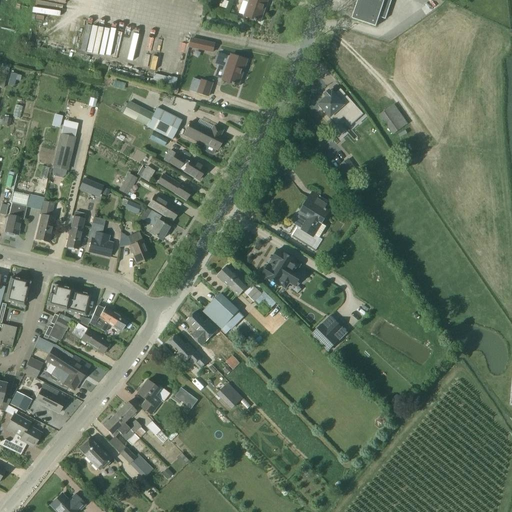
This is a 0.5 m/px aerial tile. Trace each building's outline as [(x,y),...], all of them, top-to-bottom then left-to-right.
[(226,9),(228,2),(222,0),(221,0),(219,7),(226,9)] [(241,0),(250,3),(245,16),(261,22),(268,0),(241,0)] [(358,0),(352,19),(376,27),(379,17),(386,19),(392,0),(358,0)] [(108,57),(115,30),(97,25),(90,52),(108,57)] [(128,30),(125,59),(142,61),(145,32),(128,30)] [(54,34),(50,46),(61,49),(64,37),(54,34)] [(200,40),(191,38),(189,47),(198,49),(200,40)] [(231,56),(220,53),(216,64),(227,68),(223,81),(239,86),(248,60),(232,54),(231,56)] [(155,82),(178,85),(179,77),(156,74),(155,82)] [(214,83),(201,79),(196,93),(209,98),(214,83)] [(328,111),(333,117),(340,110),(346,115),(357,105),(345,93),(339,98),(333,92),(332,92),(330,90),(325,95),(327,97),(325,99),(323,99),(321,101),(321,103),(320,104),(322,105),(321,107),(327,113),(328,111)] [(90,98),(88,106),(95,107),(97,99),(90,98)] [(157,108),(147,127),(172,140),(182,121),(157,108)] [(403,128),(389,108),(379,115),(393,135),(403,128)] [(54,125),(62,128),(66,115),(57,113),(54,125)] [(191,121),(184,136),(204,146),(202,149),(213,154),(216,149),(218,150),(224,138),(220,136),(223,130),(215,126),(212,132),(191,121)] [(153,132),(150,139),(164,146),(168,139),(153,132)] [(76,138),(60,134),(52,167),(53,167),(52,172),(54,176),(62,178),(65,176),(67,171),(68,171),(76,138)] [(175,153),(170,150),(163,160),(169,164),(169,163),(180,170),(180,169),(199,180),(206,168),(191,159),(190,162),(186,159),(176,152),(175,153)] [(358,172),(349,158),(340,165),(349,178),(354,184),(362,178),(358,172)] [(143,166),(138,174),(141,176),(149,181),(156,170),(148,165),(146,168),(143,166)] [(137,178),(128,173),(119,191),(128,195),(137,178)] [(181,184),(164,174),(158,183),(187,200),(193,190),(182,183),(181,184)] [(85,177),(80,188),(90,192),(94,181),(85,177)] [(12,203),(5,232),(8,233),(7,235),(14,237),(15,234),(18,235),(22,220),(24,220),(27,207),(41,211),(41,209),(43,201),(44,202),(45,198),(29,194),(29,195),(13,192),(11,203),(12,203)] [(334,205),(313,192),(301,211),(302,211),(294,224),(302,229),(302,230),(314,237),(315,235),(320,238),(326,226),(322,224),(334,205)] [(154,195),(148,205),(173,221),(179,211),(154,195)] [(41,209),(52,212),(54,204),(44,202),(43,201),(41,209)] [(128,201),(125,208),(137,214),(140,206),(128,201)] [(160,217),(146,208),(140,218),(154,227),(150,234),(161,240),(169,227),(158,221),(160,217)] [(55,218),(42,215),(36,239),(49,242),(55,218)] [(68,247),(67,249),(73,251),(74,249),(78,250),(81,237),(80,237),(81,230),(82,231),(85,219),(74,217),(67,247),(68,247)] [(105,220),(94,217),(90,231),(88,238),(92,239),(89,252),(110,257),(113,244),(108,243),(110,236),(102,234),(105,220)] [(150,259),(139,232),(128,237),(132,245),(130,246),(137,264),(150,259)] [(269,265),(268,265),(269,265),(263,274),(262,275),(263,276),(263,275),(267,278),(268,278),(280,286),(279,286),(280,286),(285,289),(285,290),(286,289),(290,282),(291,283),(297,273),(296,272),(300,265),(301,266),(301,265),(300,265),(296,262),(296,261),(295,260),(295,261),(283,253),(283,252),(283,253),(279,250),(278,250),(272,260),(272,259),(272,260),(273,261),(270,265),(269,265)] [(238,276),(228,266),(218,277),(239,297),(244,291),(255,302),(263,294),(261,293),(264,291),(256,282),(253,285),(241,274),(238,276)] [(29,283),(10,278),(5,301),(24,306),(29,283)] [(71,290),(51,285),(46,306),(66,310),(65,311),(85,316),(85,315),(89,316),(90,311),(86,310),(90,296),(71,291),(71,290)] [(221,294),(204,313),(221,328),(238,310),(221,294)] [(97,306),(89,324),(94,326),(94,325),(104,330),(108,324),(120,331),(127,320),(105,307),(104,309),(97,306)] [(206,322),(196,312),(187,321),(196,331),(192,336),(202,346),(206,341),(207,341),(218,331),(208,320),(206,322)] [(61,342),(71,319),(59,314),(49,336),(61,342)] [(80,317),(79,322),(88,327),(91,320),(80,317)] [(323,324),(312,334),(329,350),(339,340),(334,335),(342,327),(335,321),(328,329),(323,324)] [(0,344),(12,347),(16,328),(2,324),(0,332),(0,344)] [(75,336),(103,354),(110,343),(87,329),(81,326),(75,336)] [(176,335),(167,344),(186,363),(190,359),(195,365),(200,359),(204,357),(204,356),(198,350),(196,352),(188,343),(186,345),(176,335)] [(55,345),(39,338),(34,348),(49,354),(45,359),(56,366),(50,374),(63,383),(63,384),(74,391),(80,382),(88,370),(82,366),(84,362),(73,355),(73,356),(55,344),(55,345)] [(232,355),(224,363),(227,365),(232,370),(232,371),(240,363),(232,355)] [(30,358),(24,373),(36,379),(43,364),(30,358)] [(227,368),(222,372),(227,376),(231,372),(227,368)] [(0,403),(1,404),(0,409),(0,410),(5,411),(10,400),(2,398),(6,383),(0,381),(0,403)] [(147,381),(137,394),(145,400),(139,407),(151,416),(162,401),(163,401),(169,394),(159,387),(158,389),(147,381)] [(58,392),(43,384),(35,401),(58,413),(65,400),(56,396),(58,392)] [(228,384),(221,390),(236,404),(242,398),(228,384)] [(181,388),(175,396),(191,408),(197,400),(181,388)] [(17,392),(11,405),(25,412),(31,399),(17,392)] [(127,403),(115,415),(124,423),(135,412),(127,403)] [(20,439),(34,446),(41,434),(28,426),(30,423),(15,415),(18,410),(8,405),(5,411),(13,415),(6,428),(22,436),(20,439)] [(128,427),(115,415),(103,426),(114,437),(119,433),(121,434),(120,435),(126,441),(134,433),(128,427)] [(135,420),(128,427),(134,433),(141,427),(141,426),(135,420)] [(160,431),(160,430),(152,421),(146,427),(155,436),(155,435),(156,436),(160,431)] [(155,435),(155,436),(163,444),(167,439),(160,431),(156,436),(155,435)] [(100,448),(91,438),(78,449),(99,471),(112,458),(102,446),(100,448)] [(119,454),(129,464),(136,457),(126,447),(119,454)] [(305,465),(300,471),(307,477),(312,472),(305,465)] [(168,471),(163,476),(167,480),(172,474),(168,471)] [(69,501),(62,494),(50,505),(57,511),(76,511),(85,505),(75,495),(69,501)]
